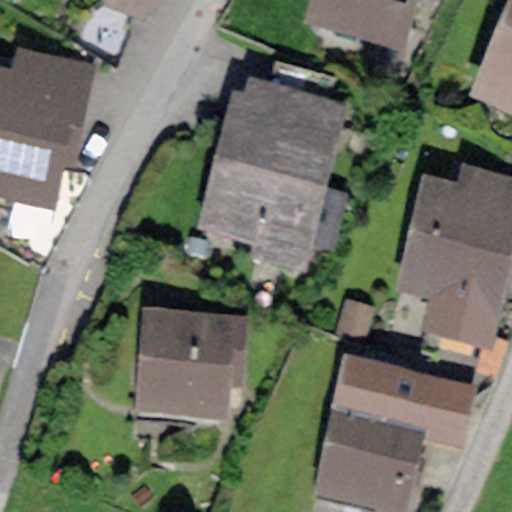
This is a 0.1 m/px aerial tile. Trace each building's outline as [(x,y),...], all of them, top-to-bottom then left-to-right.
[(102,0),(103,0),(136,12),(140,0),(102,0)] [(331,0),(327,17),(394,36),(403,0),(331,0)] [(511,60),(499,94),(511,99),(511,60)] [(335,82),(277,66),(261,125),(249,122),(226,220),(298,238),(335,82)] [(0,89),(0,186),(42,195),(52,139),(67,142),(74,104),(0,89)] [(511,187),(468,177),(461,207),(437,201),(418,284),(486,300),(505,219),(511,221),(511,187)] [(155,327),(150,405),(219,409),(222,362),(236,363),(238,332),(155,327)] [(356,387),(332,490),(399,505),(420,416),(390,409),(392,396),(356,387)]
